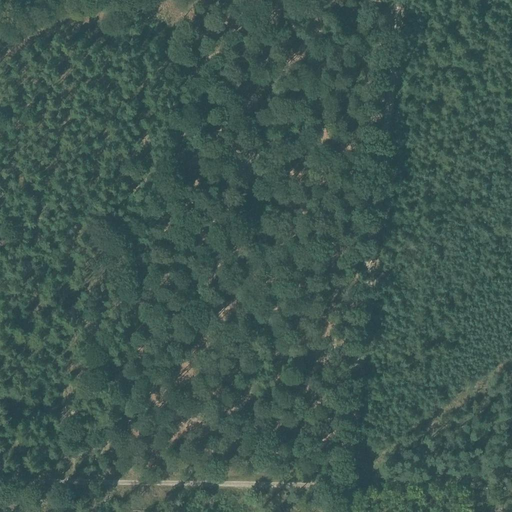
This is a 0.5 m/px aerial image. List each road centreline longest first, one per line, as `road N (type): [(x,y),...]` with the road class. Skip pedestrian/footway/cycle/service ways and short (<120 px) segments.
road 1 (track): [(353,488),(401,0)]
road 2 (track): [(0,480),(353,488)]
road 3 (track): [(511,491),(353,488)]
